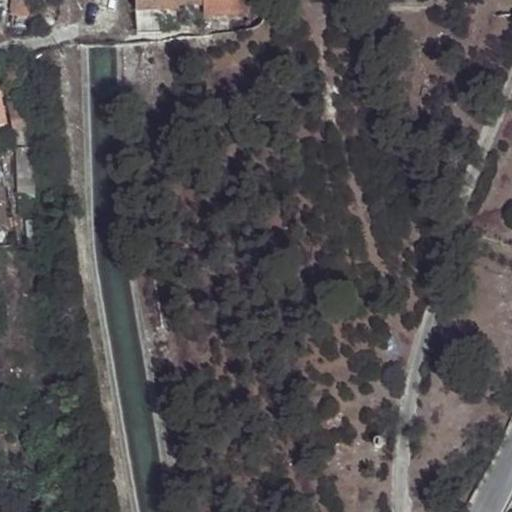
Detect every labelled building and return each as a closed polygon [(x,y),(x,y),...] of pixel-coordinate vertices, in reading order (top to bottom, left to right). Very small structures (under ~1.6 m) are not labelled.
[(198,17),(200,36),(226,34),(225,16),(254,15),(254,0),(136,0),(138,12),(187,10),(187,5),(207,3),(207,16),(198,17)] [(32,127),(25,99),(9,103),(15,130),(32,127)] [(22,246),(33,245),(26,147),(10,148),(12,221),(21,220),(22,246)] [(0,381),(4,398),(23,395),(18,375),(0,379),(0,381)] [(379,439),(375,440),(374,442),(374,447),(377,449),(380,449),(383,446),(383,442),(379,439)]
